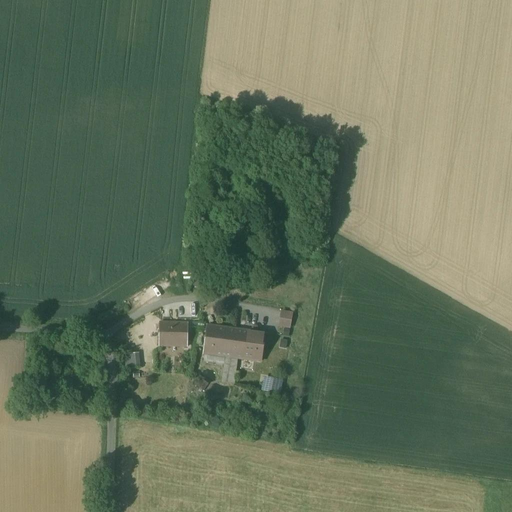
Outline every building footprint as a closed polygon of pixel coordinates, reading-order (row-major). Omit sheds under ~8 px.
[(279,327),(292,329),(294,312),(281,311),(279,327)] [(188,324),(159,324),(159,347),(187,347),(188,324)] [(264,334),(206,326),(203,354),(225,358),(237,359),(260,362),(264,334)] [(137,354),(126,355),(127,370),(138,369),(137,354)] [(237,359),(225,358),(222,382),(234,384),(237,359)] [(282,381),(266,377),(263,391),(279,395),(282,381)]
